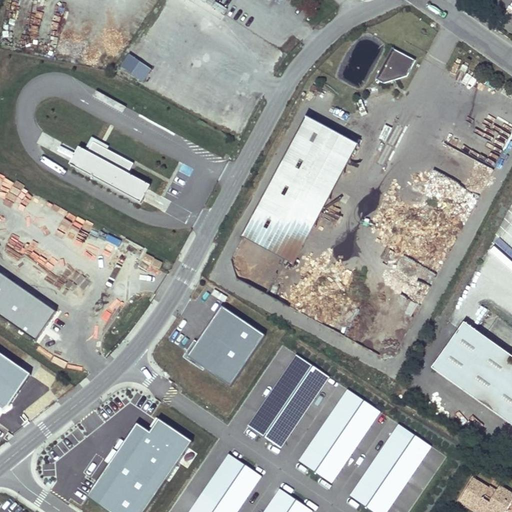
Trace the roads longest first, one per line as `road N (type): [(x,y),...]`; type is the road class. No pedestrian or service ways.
road 1 (tertiary): [(0,466),(126,361),(185,276),(294,71),(326,35),(389,0)]
road 2 (unknown): [(176,29),(284,89)]
